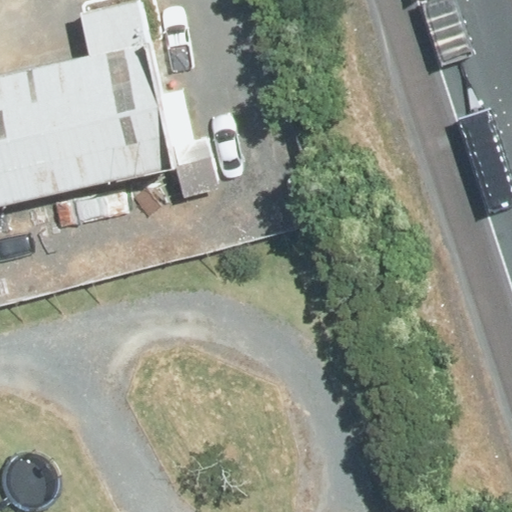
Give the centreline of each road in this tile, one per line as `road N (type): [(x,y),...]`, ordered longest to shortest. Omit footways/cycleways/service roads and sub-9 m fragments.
road 1 (motorway): [(464,511),(290,0)]
road 2 (motorway): [(511,141),(468,0)]
